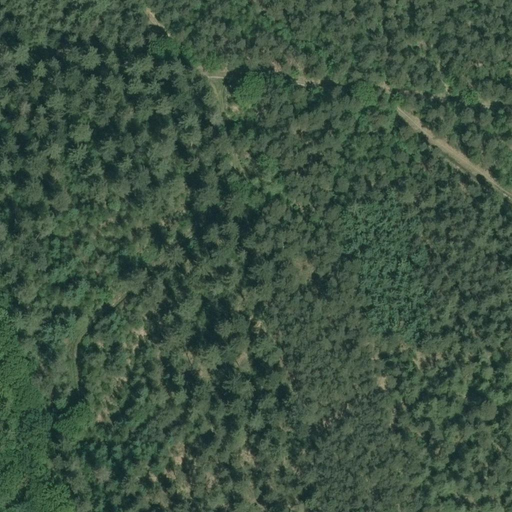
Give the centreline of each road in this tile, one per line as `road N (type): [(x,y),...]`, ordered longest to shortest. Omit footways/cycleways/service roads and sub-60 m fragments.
road 1 (track): [(217,75),(247,231),(324,511)]
road 2 (track): [(190,71),(0,50)]
road 3 (track): [(385,93),(217,75)]
road 4 (track): [(511,193),(385,93)]
road 5 (unclassified): [(45,511),(0,367)]
road 6 (track): [(511,110),(385,93)]
